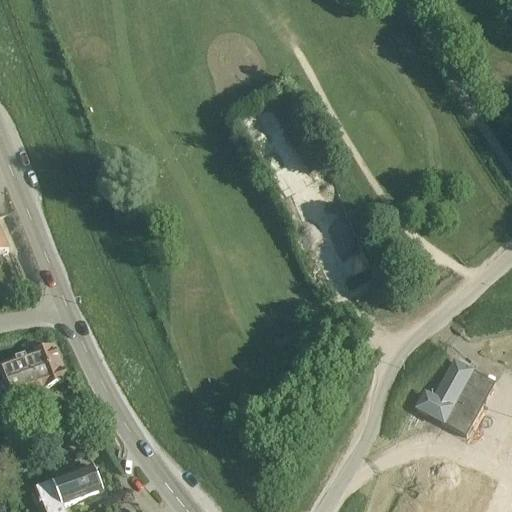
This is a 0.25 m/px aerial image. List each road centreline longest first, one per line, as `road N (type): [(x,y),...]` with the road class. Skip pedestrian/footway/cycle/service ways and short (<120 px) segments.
road 1 (residential): [(321,511),(406,348),(511,253)]
road 2 (track): [(398,360),(353,318),(305,205),(259,131)]
road 3 (tertiary): [(187,511),(116,418),(67,311)]
road 4 (tertiary): [(67,311),(0,147)]
